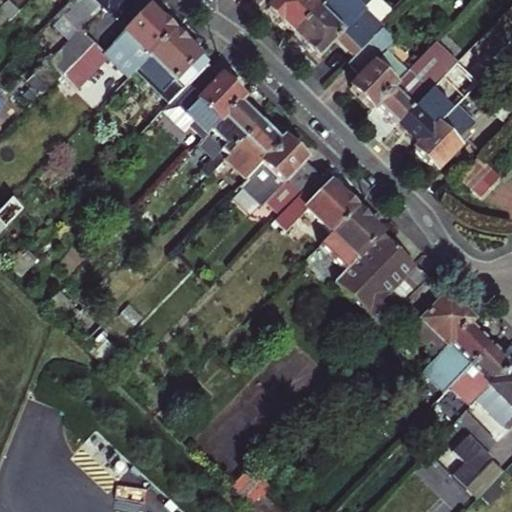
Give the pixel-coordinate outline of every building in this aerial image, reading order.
[(117,0),(68,0),(54,15),(75,35),(78,39),(88,28),(89,29),(117,0)] [(274,0),(264,11),(289,36),(324,2),(322,0),(274,0)] [(325,0),(324,2),(289,36),(314,61),(331,45),(347,62),(376,33),(343,0),(325,0)] [(0,1),(0,26),(13,13),(1,1),(0,1)] [(97,56),(88,48),(58,80),(71,93),(102,62),(122,82),(133,71),(168,35),(142,10),(97,56)] [(43,66),(58,80),(88,48),(78,39),(75,35),(43,66)] [(194,61),(168,35),(133,71),(160,96),(194,61)] [(408,74),(430,94),(454,69),(433,48),(408,74)] [(368,115),(371,112),(390,92),(377,79),(381,75),(376,70),(385,61),(382,57),(378,60),(369,51),(348,72),(358,82),(346,93),(368,115)] [(202,69),(182,89),(185,93),(169,108),(201,139),(205,135),(234,107),(237,103),(202,69)] [(390,92),(371,112),(392,133),(420,104),(399,83),(390,92)] [(412,152),(431,133),(446,118),(426,98),(420,104),(392,133),(412,152)] [(119,129),(131,141),(155,116),(143,105),(119,129)] [(234,107),(205,135),(220,150),(206,163),(214,170),(231,152),(255,128),(234,107)] [(231,152),(253,173),(277,149),(255,128),(231,152)] [(412,152),(409,156),(429,176),(465,141),(460,136),(452,145),(446,140),(443,144),(431,133),(412,152)] [(253,173),(244,181),(255,192),(251,196),(275,219),(313,181),(301,169),(302,168),(280,146),(277,149),(253,173)] [(472,160),(451,182),(475,205),(496,184),(472,160)] [(313,181),(275,219),(271,224),(289,241),(296,233),(303,239),(314,228),(326,239),(352,213),(315,179),(313,181)] [(3,202),(0,205),(0,224),(13,212),(3,202)] [(377,236),(352,213),(326,239),(315,251),(340,274),(377,236)] [(340,274),(333,284),(381,329),(392,318),(425,282),(377,236),(340,274)] [(472,325),(425,282),(392,318),(437,361),(469,327),(472,325)] [(489,347),(469,327),(437,361),(423,376),(443,396),(450,388),(489,347)] [(450,388),(471,409),(477,402),(510,367),(489,347),(450,388)] [(511,365),(510,367),(477,402),(502,426),(511,415),(511,365)] [(451,477),(475,500),(502,473),(465,437),(451,452),(463,464),(451,477)]
